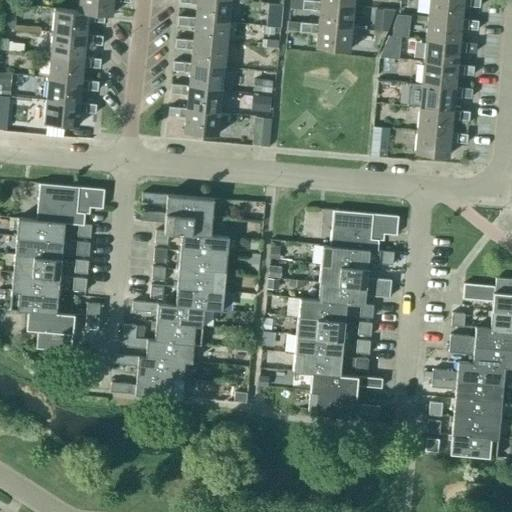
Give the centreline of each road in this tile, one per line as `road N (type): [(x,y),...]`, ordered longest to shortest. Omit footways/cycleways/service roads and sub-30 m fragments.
road 1 (unclassified): [(424,190),(129,162)]
road 2 (unclassified): [(406,424),(424,190)]
road 3 (unclassified): [(97,383),(101,342),(115,318),(129,162)]
road 4 (unclassified): [(424,190),(476,193),(499,180),(511,85)]
road 5 (unclassified): [(129,162),(141,0)]
road 6 (unclassified): [(129,162),(0,153)]
